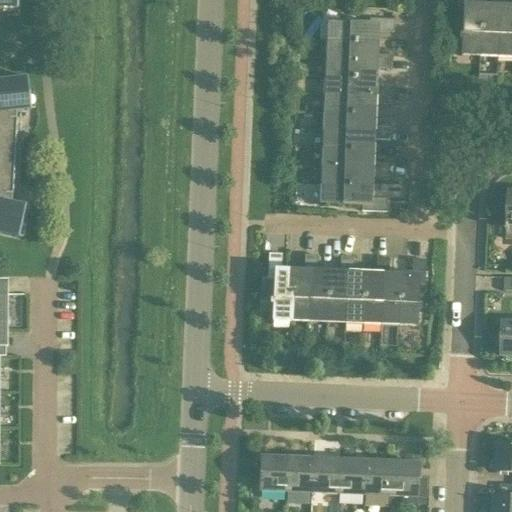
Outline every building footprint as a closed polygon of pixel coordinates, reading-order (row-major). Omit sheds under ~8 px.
[(0,0),(0,13),(14,14),(14,0),(0,0)] [(456,0),(455,14),(461,14),(459,57),(478,58),(480,29),(474,29),(475,6),(469,6),(469,0),(456,0)] [(492,0),(492,7),(493,7),(492,14),(499,14),(497,59),(511,59),(511,30),(510,30),(511,7),(505,7),(505,0),(492,0)] [(497,59),(499,14),(492,14),(493,7),(492,7),(475,6),(474,29),(480,29),(478,58),(497,59)] [(368,19),(368,25),(326,23),(325,42),(354,43),(354,37),(377,38),(377,33),(393,33),(394,20),(368,19)] [(377,38),(354,37),(354,43),(325,42),(324,60),(369,62),(369,56),(376,56),(377,38)] [(393,56),(376,56),(369,56),(369,62),(324,60),(324,78),(352,79),(353,73),(376,74),(376,69),(392,69),(393,56)] [(376,74),(353,73),(352,79),(324,78),(323,96),(367,98),(368,92),(375,92),(376,74)] [(0,80),(0,235),(9,237),(9,235),(8,235),(10,223),(20,223),(23,208),(24,208),(25,206),(19,205),(15,113),(20,112),(20,110),(19,111),(18,99),(27,95),(25,80),(27,80),(26,78),(0,80)] [(391,92),(375,92),(368,92),(367,98),(323,96),(322,114),(351,115),(351,109),(374,110),(374,104),(390,105),(391,92)] [(374,110),(351,109),(351,115),(322,114),(321,132),(366,134),(366,128),(373,128),(373,127),(374,110)] [(389,128),(373,127),(373,128),(366,128),(366,134),(321,132),(321,150),(350,151),(350,145),(372,146),(373,140),(389,141),(389,128)] [(372,146),(350,145),(350,151),(321,150),(320,168),(365,169),(365,163),(372,164),(372,146)] [(372,164),(365,163),(365,169),(320,168),(319,186),(348,187),(349,181),(371,182),(371,176),(388,177),(388,164),(372,164)] [(387,200),(370,199),(371,182),(349,181),(348,187),(319,186),(318,205),(361,206),(360,212),(386,213),(387,200)] [(285,293),(286,270),(280,270),(281,254),(268,254),(267,279),(260,279),(259,298),(271,298),(270,321),(289,322),(290,293),(285,293)] [(304,256),(303,271),(303,278),(309,278),(307,323),(325,324),(326,295),(320,294),(321,272),(316,272),(317,256),(304,256)] [(340,257),(339,273),(339,280),(345,280),(343,325),(361,325),(362,297),(356,296),(357,274),(352,273),(352,258),(340,257)] [(376,259),(375,274),(376,275),(375,282),(381,282),(379,326),(397,327),(399,298),(404,298),(405,276),(388,275),(389,260),(376,259)] [(411,261),(411,276),(405,276),(404,298),(399,298),(397,327),(416,328),(418,285),(423,286),(425,261),(411,261)] [(286,270),(285,293),(290,293),(289,322),(307,323),(309,278),(303,278),(303,271),(286,270)] [(321,272),(320,294),(326,295),(325,324),(343,325),(345,280),(339,280),(339,273),(321,272)] [(357,274),(356,296),(362,297),(361,325),(379,326),(381,282),(375,282),(376,275),(375,274),(357,274)] [(511,356),(511,323),(503,323),(501,356),(511,356)] [(496,473),(511,473),(511,446),(497,446),(496,473)] [(284,493),(286,460),(259,459),(258,492),(284,493)] [(286,460),(284,493),(310,495),(312,461),(286,460)] [(337,496),(338,462),(312,461),(310,495),(337,496)] [(362,497),(364,463),(338,462),(337,496),(362,497)] [(389,498),(391,464),(364,463),(362,497),(389,498)] [(416,465),(391,464),(389,498),(402,498),(402,505),(423,506),(424,481),(416,481),(416,465)] [(494,511),(511,511),(511,498),(495,498),(494,511)]
